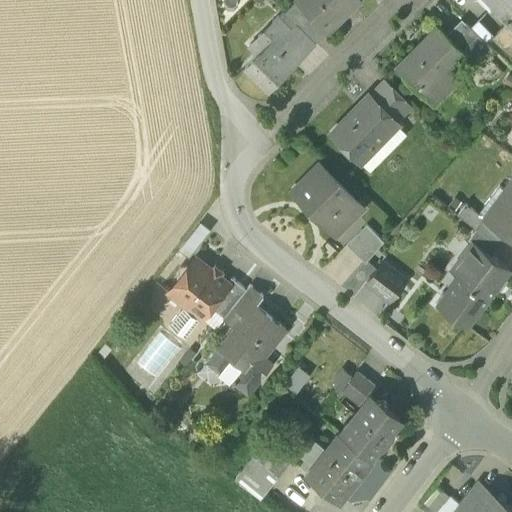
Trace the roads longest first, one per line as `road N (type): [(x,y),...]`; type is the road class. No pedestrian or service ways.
road 1 (residential): [(460,409),(230,223)]
road 2 (residential): [(266,143),(408,0)]
road 3 (residential): [(197,0),(205,51),(231,109),(266,143)]
road 4 (residential): [(461,416),(386,511)]
